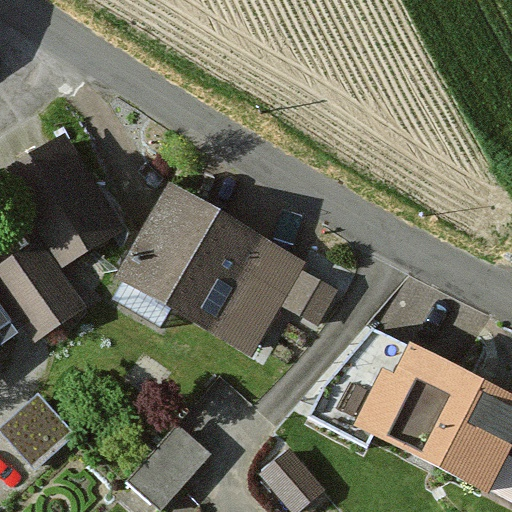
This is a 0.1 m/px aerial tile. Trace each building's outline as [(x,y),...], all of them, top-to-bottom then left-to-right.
[(0,261),(0,339),(28,321),(41,341),(97,305),(73,267),(129,230),(66,134),(0,177),(0,184),(35,239),(0,261)] [(279,247),(176,190),(125,279),(228,337),(279,247)] [(511,426),(511,399),(398,340),(352,428),(477,493),(511,426)] [(180,371),(146,348),(126,378),(161,400),(180,371)] [(0,418),(0,422),(32,461),(77,423),(43,382),(0,418)] [(206,457),(174,433),(136,483),(168,507),(206,457)] [(297,511),(323,491),(291,453),(265,475),(296,511),(297,511)]
